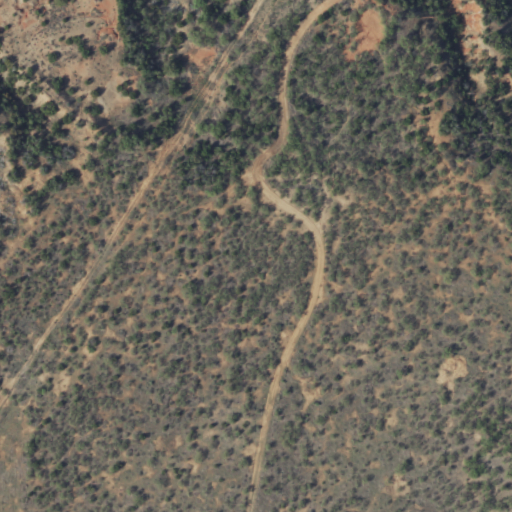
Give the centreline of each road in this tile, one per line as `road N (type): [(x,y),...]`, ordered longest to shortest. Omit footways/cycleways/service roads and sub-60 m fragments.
road 1 (residential): [(138,511),(256,250),(256,214),(287,168),(340,0)]
road 2 (residential): [(256,214),(108,214),(41,337),(14,511)]
